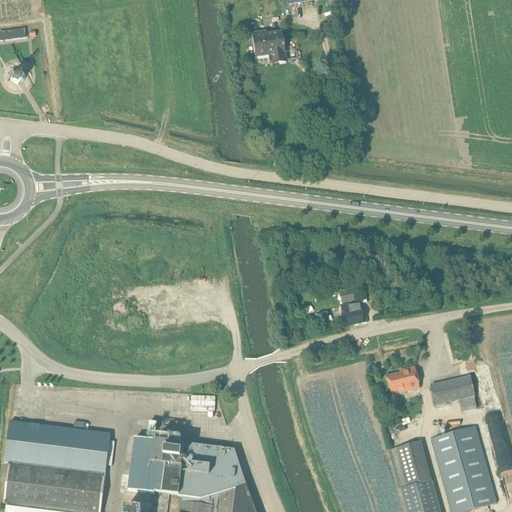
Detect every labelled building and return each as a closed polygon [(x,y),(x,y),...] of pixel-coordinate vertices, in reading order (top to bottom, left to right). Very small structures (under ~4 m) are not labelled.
[(25,30),(0,32),(0,40),(0,42),(26,39),(25,30)] [(265,33),(254,35),(257,57),(269,55),(271,64),(273,63),(273,64),(286,62),(285,52),(284,53),(284,48),(285,47),(285,46),(283,46),(281,34),(266,36),(265,33)] [(10,78),(10,79),(10,80),(11,81),(12,82),(13,83),(14,84),(15,84),(17,85),(18,85),(20,85),(21,84),(22,83),(23,83),(24,82),(25,80),(25,79),(25,78),(26,77),(25,75),(25,74),(24,73),(24,72),(23,71),(22,70),(20,69),(19,69),(18,69),(16,69),(15,69),(14,70),(13,71),(12,71),(11,72),(10,74),(10,75),(10,76),(10,78)] [(102,344),(213,343),(213,272),(129,272),(129,271),(128,271),(128,272),(102,272),(102,281),(102,282),(102,295),(102,296),(102,344)] [(338,285),(342,304),(355,301),(351,282),(338,285)] [(346,316),(348,327),(367,323),(366,319),(363,319),(360,303),(341,307),(343,317),(346,316)] [(415,368),(399,372),(400,375),(387,378),(391,394),(420,388),(415,368)] [(470,377),(431,386),(437,411),(447,408),(446,403),(459,400),(462,413),(478,409),(470,377)] [(218,407),(218,396),(192,396),(192,407),(218,407)] [(149,422),(148,432),(156,433),(157,423),(149,422)] [(63,511),(100,511),(110,435),(10,423),(5,463),(9,464),(4,505),(63,511)] [(432,439),(451,511),(466,511),(495,504),(474,427),(432,439)] [(135,439),(128,491),(155,495),(155,493),(158,494),(155,497),(153,511),(166,511),(169,495),(183,497),(182,503),(180,503),(178,511),(256,511),(255,509),(246,482),(244,478),(244,476),(240,465),(235,451),(152,440),(151,440),(151,441),(135,439)] [(390,451),(388,452),(399,492),(400,491),(405,511),(440,511),(432,481),(422,443),(390,451)]
